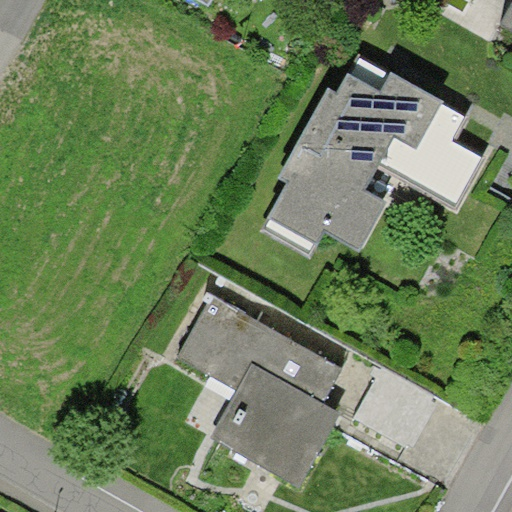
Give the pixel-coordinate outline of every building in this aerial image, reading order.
[(191,0),(205,8),(210,0),(191,0)] [(511,0),(510,0),(500,20),(511,26),(511,0)] [(326,95),(318,91),(269,179),(279,185),(258,224),(303,249),(310,234),(350,256),(388,186),(453,221),(484,165),(454,149),(472,117),(349,51),(326,95)] [(344,371),(208,297),(171,364),(230,396),(204,442),(297,493),(337,421),(321,412),(344,371)] [(440,406),(380,375),(352,428),(411,459),(440,406)]
